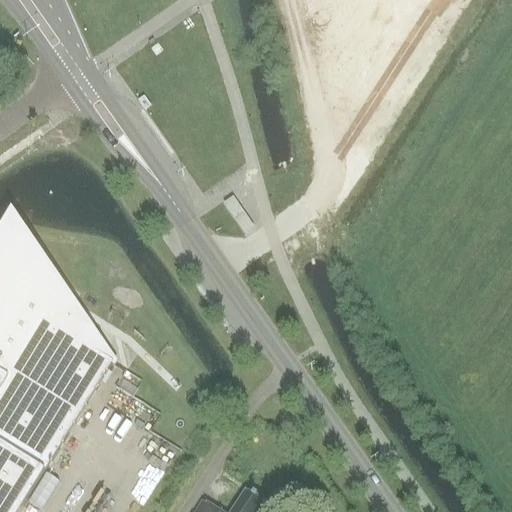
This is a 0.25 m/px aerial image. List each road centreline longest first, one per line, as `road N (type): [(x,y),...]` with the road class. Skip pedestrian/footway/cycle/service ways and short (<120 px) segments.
road 1 (unclassified): [(288,0),(324,186),(319,198),(216,268)]
road 2 (secondary): [(390,511),(216,268)]
road 3 (secondary): [(69,83),(121,153),(170,200)]
road 4 (secondary): [(170,200),(153,162),(87,70)]
